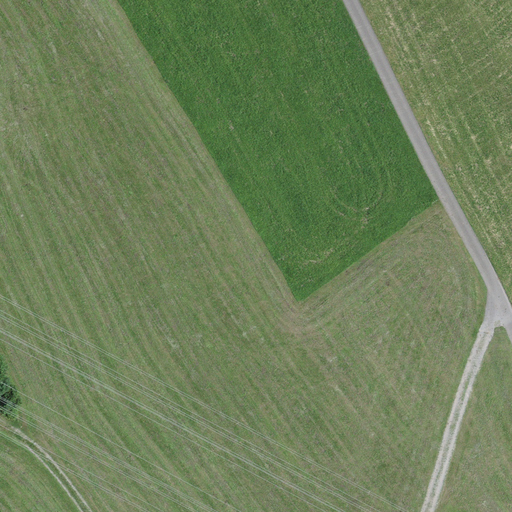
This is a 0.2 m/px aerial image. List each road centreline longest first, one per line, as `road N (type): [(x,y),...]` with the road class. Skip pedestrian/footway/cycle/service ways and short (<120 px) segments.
road 1 (residential): [(344,0),(511,336)]
road 2 (track): [(420,511),(494,293)]
road 3 (track): [(0,424),(25,440),(80,511)]
